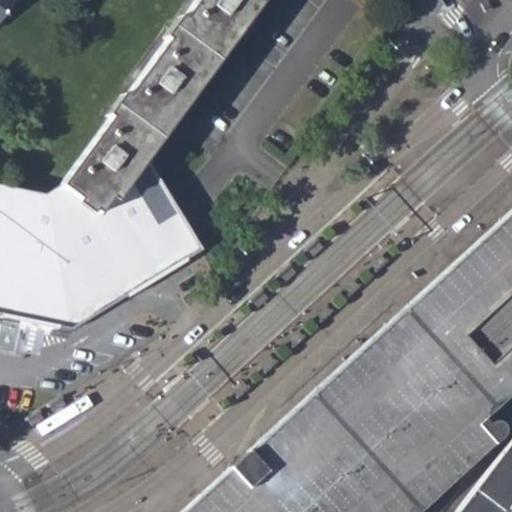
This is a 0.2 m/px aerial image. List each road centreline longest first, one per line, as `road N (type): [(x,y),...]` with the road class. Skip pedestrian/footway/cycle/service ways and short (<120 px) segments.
road 1 (residential): [(483,73),(108,412),(46,455),(0,471)]
road 2 (residential): [(114,511),(511,164)]
